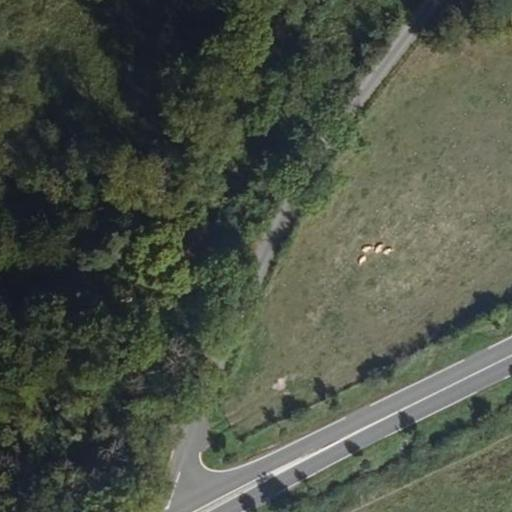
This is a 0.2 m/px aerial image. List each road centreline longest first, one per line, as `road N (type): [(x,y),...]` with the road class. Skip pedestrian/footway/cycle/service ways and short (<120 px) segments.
road 1 (secondary): [(204,511),(511,359)]
road 2 (track): [(0,293),(247,282)]
